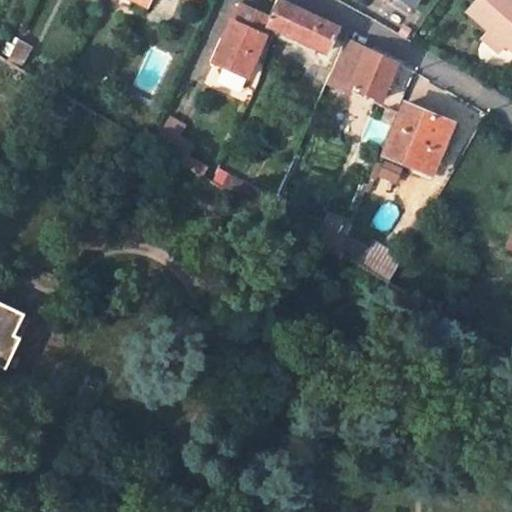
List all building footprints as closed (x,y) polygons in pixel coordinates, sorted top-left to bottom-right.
[(303,9),(282,0),(281,0),(275,14),(271,22),(285,28),(281,34),(316,51),(320,44),(329,49),(339,26),(303,9)] [(400,0),(414,8),(418,0),(400,0)] [(511,0),(474,0),(466,10),(511,49),(511,0)] [(245,78),(271,22),(240,6),(232,23),(231,22),(212,63),(245,78)] [(11,56),(24,63),(32,47),(19,39),(11,56)] [(367,49),(346,40),(326,84),(348,93),(351,85),(367,49)] [(351,85),(381,99),(398,62),(392,59),(367,49),(351,85)] [(406,104),(386,154),(429,171),(441,143),(444,145),(453,122),(406,104)] [(397,111),(387,107),(382,121),(392,125),(397,111)] [(167,117),(151,145),(180,162),(190,144),(176,136),(182,125),(167,117)] [(402,168),(385,161),(379,176),(396,183),(402,168)] [(346,239),(322,224),(314,241),(340,256),(342,252),(346,239)] [(346,239),(342,252),(364,265),(373,250),(348,235),(346,239)] [(373,250),(364,265),(389,280),(402,258),(376,244),(373,250)] [(0,300),(0,365),(7,369),(23,336),(16,334),(26,313),(0,300)]
